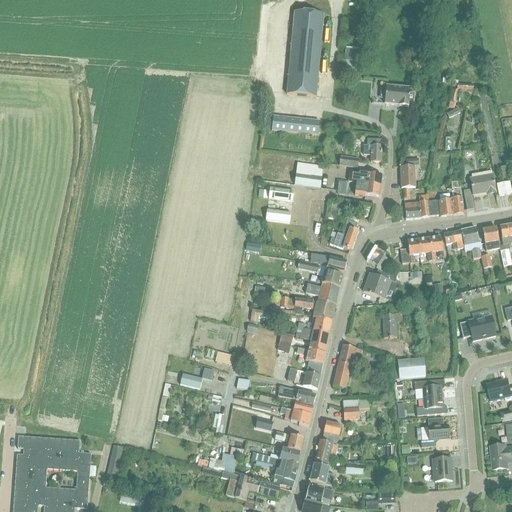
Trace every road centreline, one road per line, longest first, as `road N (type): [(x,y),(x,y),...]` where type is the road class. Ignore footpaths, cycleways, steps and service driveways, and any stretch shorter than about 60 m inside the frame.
road 1 (tertiary): [(293,511),(364,245),(379,233)]
road 2 (residential): [(379,233),(389,136),(325,104)]
road 3 (residential): [(475,484),(466,385),(483,362),(511,356)]
road 4 (tertiary): [(379,233),(511,216)]
